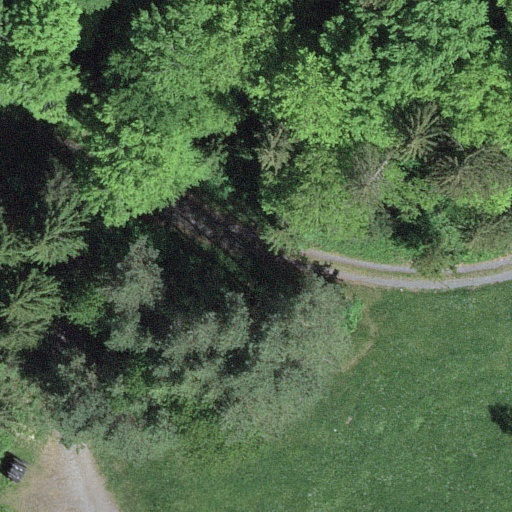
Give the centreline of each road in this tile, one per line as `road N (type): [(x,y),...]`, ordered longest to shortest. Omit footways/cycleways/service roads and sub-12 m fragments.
road 1 (track): [(177,0),(117,158),(297,242),(511,266)]
road 2 (track): [(0,102),(117,158),(62,259),(68,363),(114,511)]
